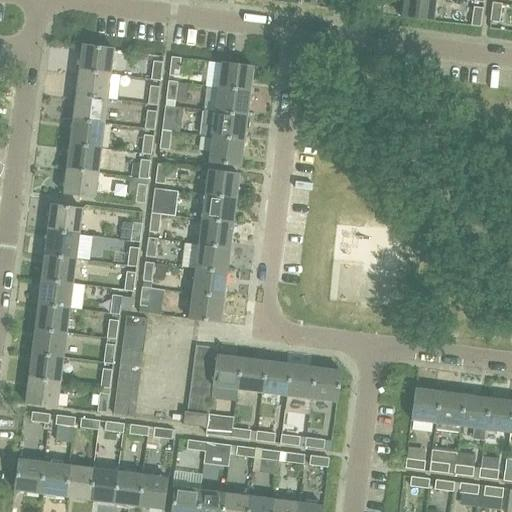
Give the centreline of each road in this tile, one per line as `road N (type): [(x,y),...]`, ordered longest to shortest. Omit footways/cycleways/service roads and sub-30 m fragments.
road 1 (residential): [(298,33),(261,332),(372,345)]
road 2 (residential): [(37,0),(298,33)]
road 3 (residential): [(511,60),(298,33)]
road 4 (residential): [(0,245),(24,48)]
road 5 (residential): [(349,511),(372,345)]
road 6 (residential): [(372,345),(511,363)]
